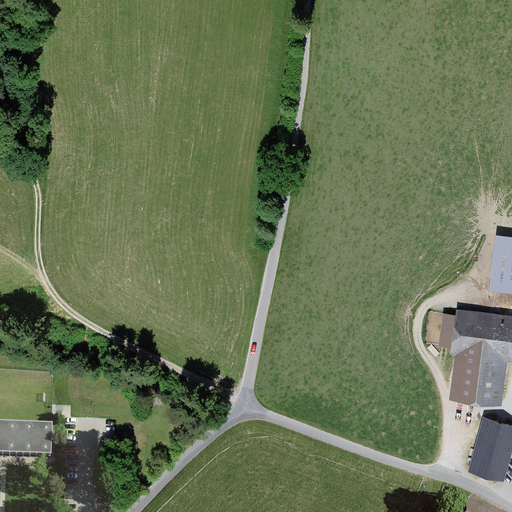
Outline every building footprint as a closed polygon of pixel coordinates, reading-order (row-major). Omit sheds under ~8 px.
[(511,236),(499,235),(492,291),(511,293),(511,236)] [(451,355),(457,355),(452,400),(503,407),(509,361),(511,361),(511,315),(457,309),(456,315),(445,314),(441,346),(452,348),(451,355)] [(470,471),(505,480),(511,456),(511,424),(485,417),(470,471)] [(0,476),(0,453),(16,454),(54,453),(53,422),(0,422),(0,511),(1,511),(1,477),(0,476)] [(464,511),(500,511),(470,498),(464,511)]
